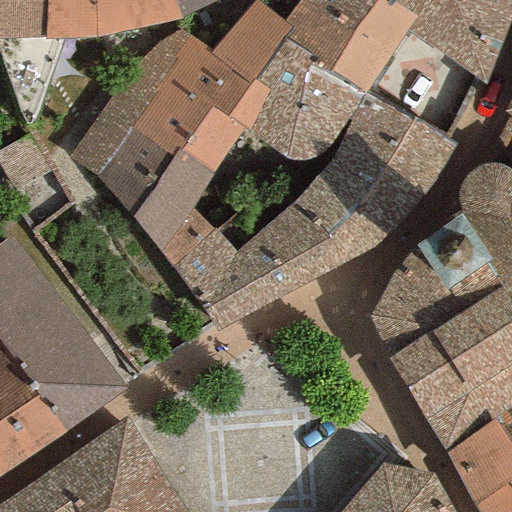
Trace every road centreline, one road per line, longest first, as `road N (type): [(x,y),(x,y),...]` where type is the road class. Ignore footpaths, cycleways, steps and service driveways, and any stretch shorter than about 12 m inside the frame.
road 1 (residential): [(335,314),(112,420),(0,494)]
road 2 (residential): [(511,73),(442,198),(335,314)]
road 3 (residential): [(335,314),(468,511)]
